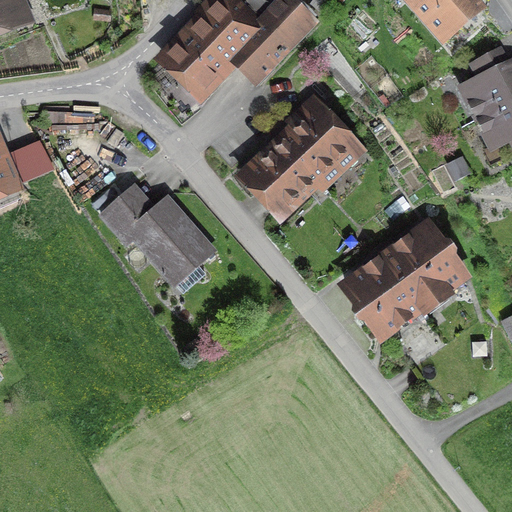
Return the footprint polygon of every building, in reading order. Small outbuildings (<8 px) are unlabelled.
[(12,0),(0,0),(0,34),(23,25),(12,0)] [(255,94),(316,31),(285,1),(258,28),(229,0),(217,0),(151,66),(195,109),(232,71),(255,94)] [(404,0),(398,6),(437,51),(480,13),(468,0),(404,0)] [(469,120),(511,98),(511,66),(507,69),(501,57),(469,73),(476,87),(457,96),(469,120)] [(511,98),(469,120),(488,157),(510,146),(511,149),(511,98)] [(367,160),(314,105),(229,185),(273,231),(315,191),(324,200),(367,160)] [(0,152),(0,199),(41,184),(32,161),(7,170),(0,152)] [(171,293),(211,258),(164,204),(152,215),(133,192),(100,221),(125,248),(129,245),(171,293)] [(465,285),(427,230),(335,292),(373,348),(465,285)] [(511,322),(503,327),(511,346),(511,322)]
